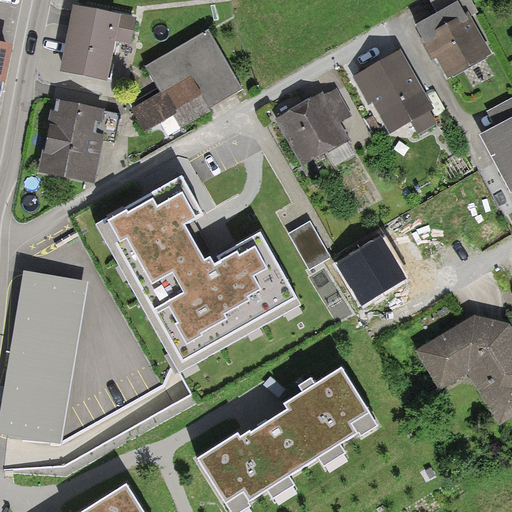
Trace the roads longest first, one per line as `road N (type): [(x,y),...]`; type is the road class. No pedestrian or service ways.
road 1 (residential): [(0,228),(27,233),(235,119)]
road 2 (residential): [(43,0),(0,199)]
